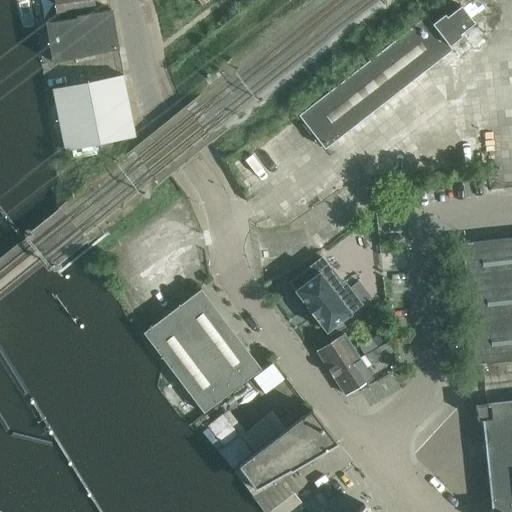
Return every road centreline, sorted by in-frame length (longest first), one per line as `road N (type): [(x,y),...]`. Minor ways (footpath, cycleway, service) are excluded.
road 1 (unclassified): [(371,457),(279,341),(197,176),(159,121),(127,0)]
road 2 (unclassified): [(371,457),(432,394),(424,226),(443,211),(511,204)]
